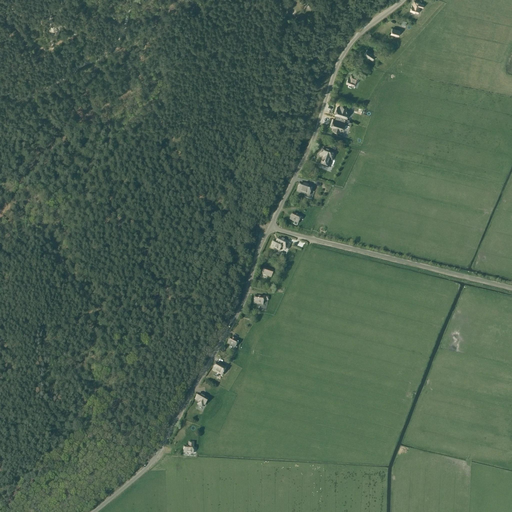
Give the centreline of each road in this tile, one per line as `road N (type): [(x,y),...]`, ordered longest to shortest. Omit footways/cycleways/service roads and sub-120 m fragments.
road 1 (unknown): [(151,460),(116,402),(161,317),(166,290),(148,265),(146,230),(105,210),(83,178),(150,30),(183,0)]
road 2 (unclassified): [(90,511),(161,447),(242,300),(268,226)]
road 3 (unclassified): [(268,226),(343,52),(401,0)]
road 4 (track): [(268,226),(220,211),(190,182),(134,56),(113,45)]
road 5 (unclassified): [(511,288),(268,226)]
